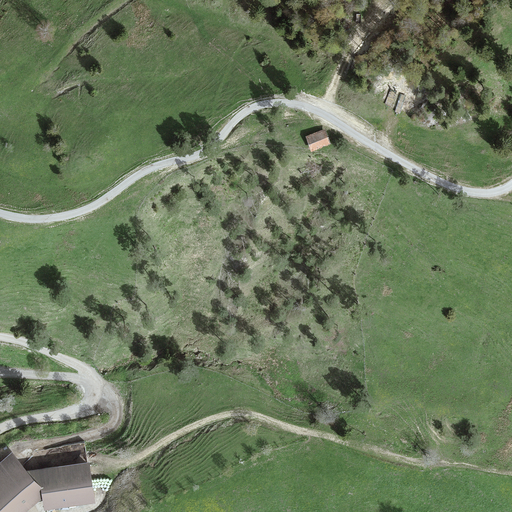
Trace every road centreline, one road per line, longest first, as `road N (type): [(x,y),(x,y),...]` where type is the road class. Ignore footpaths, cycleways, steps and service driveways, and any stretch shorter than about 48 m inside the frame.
road 1 (track): [(511,481),(409,461),(242,412),(212,418),(123,462),(33,461),(26,448),(113,424),(115,405),(91,388)]
road 2 (unclassified): [(0,211),(39,219),(87,209),(150,168),(211,147),(255,106),(282,100),(326,112),(445,183),(485,191),(511,184)]
road 3 (unclassified): [(0,373),(86,375),(60,356),(0,336)]
road 4 (track): [(318,108),(380,0)]
